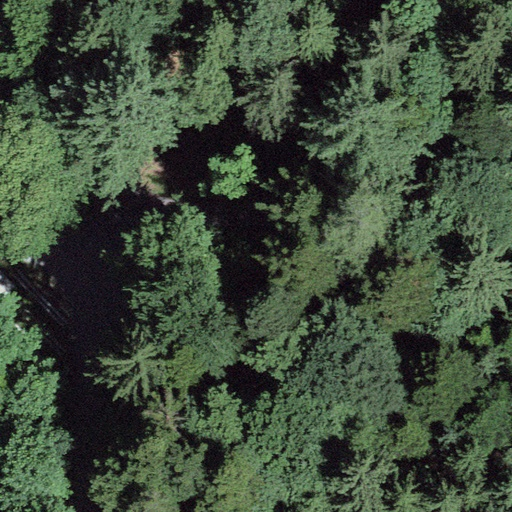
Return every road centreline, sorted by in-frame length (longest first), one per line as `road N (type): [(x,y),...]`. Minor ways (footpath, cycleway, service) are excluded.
road 1 (track): [(0,244),(98,262),(141,226),(511,168)]
road 2 (track): [(100,511),(92,321),(98,262)]
road 3 (track): [(28,82),(141,226)]
